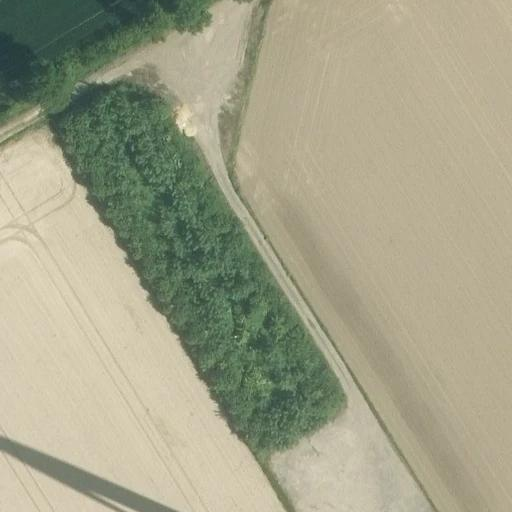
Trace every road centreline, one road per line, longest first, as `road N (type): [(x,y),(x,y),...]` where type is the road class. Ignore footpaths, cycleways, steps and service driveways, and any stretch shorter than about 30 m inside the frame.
road 1 (track): [(418,511),(182,114),(206,9),(221,0)]
road 2 (track): [(206,9),(0,137)]
